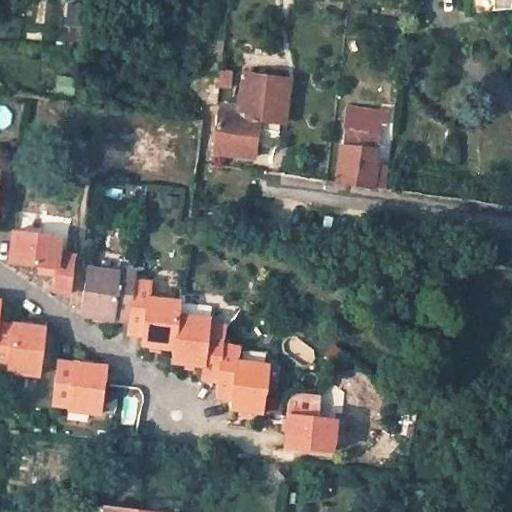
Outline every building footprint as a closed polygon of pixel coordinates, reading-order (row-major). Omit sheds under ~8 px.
[(240,114),(221,111),(216,151),(256,157),(259,127),(284,130),(290,88),(245,81),(240,114)] [(346,106),(338,182),(386,188),(389,163),(377,161),(381,125),(387,126),(389,112),(346,106)] [(12,261),(40,264),(57,266),(56,273),(55,284),(72,286),(76,252),(61,250),(63,234),(16,229),(12,261)] [(39,272),(56,273),(57,266),(40,264),(39,272)] [(89,268),(84,313),(116,317),(118,315),(132,317),(136,279),(137,269),(122,267),(120,269),(87,265),(89,268)] [(132,317),(130,330),(146,332),(145,342),(177,346),(181,313),(182,299),(153,296),(154,281),(136,279),(132,317)] [(175,360),(206,364),(205,376),(221,379),(224,342),(226,330),(227,329),(213,327),(214,317),(181,313),(177,346),(175,360)] [(0,327),(0,366),(11,368),(10,371),(43,375),(49,328),(17,324),(16,326),(0,324),(0,327)] [(235,406),(266,410),(266,408),(268,408),(274,363),(241,359),(243,344),(224,342),(221,379),(219,394),(236,396),(235,406)] [(76,363),(61,362),(56,404),(71,406),(72,408),(103,413),(108,366),(77,361),(76,363)] [(293,400),(291,412),(322,416),(324,405),(293,400)] [(291,412),(287,443),(336,450),(340,418),(322,416),(291,412)] [(138,450),(124,448),(122,459),(136,461),(138,450)] [(153,500),(152,511),(185,511),(187,504),(153,500)]
